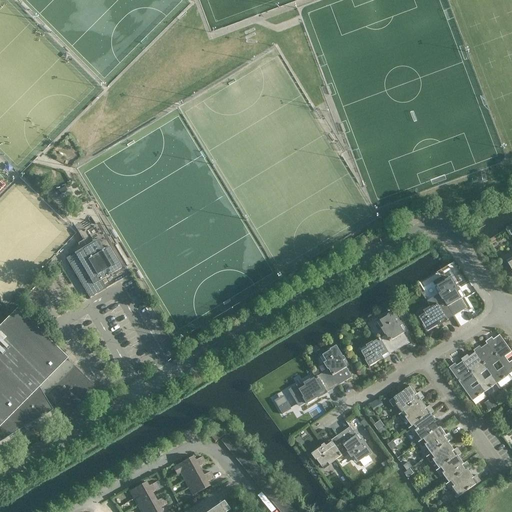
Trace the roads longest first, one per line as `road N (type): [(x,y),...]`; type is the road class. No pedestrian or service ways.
road 1 (unclassified): [(0,482),(418,227)]
road 2 (residential): [(77,511),(200,446),(216,451),(269,511)]
road 3 (residential): [(318,427),(430,358)]
road 4 (residential): [(507,307),(440,229),(418,227)]
road 5 (residential): [(490,461),(430,358)]
